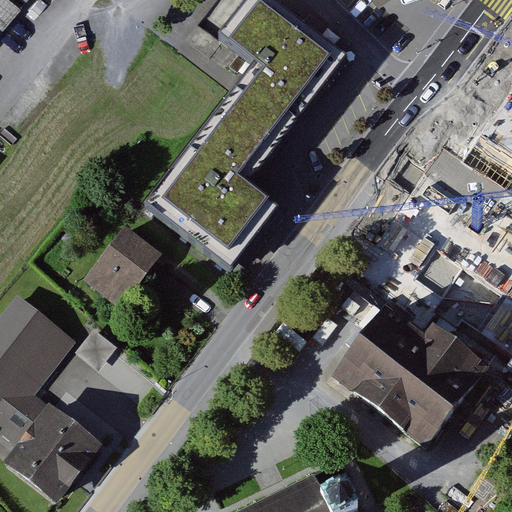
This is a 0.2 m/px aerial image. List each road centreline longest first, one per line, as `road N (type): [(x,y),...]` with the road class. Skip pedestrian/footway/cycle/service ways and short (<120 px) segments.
road 1 (tertiary): [(104,511),(416,98)]
road 2 (residential): [(416,98),(328,0)]
road 3 (tertiary): [(416,98),(498,0)]
